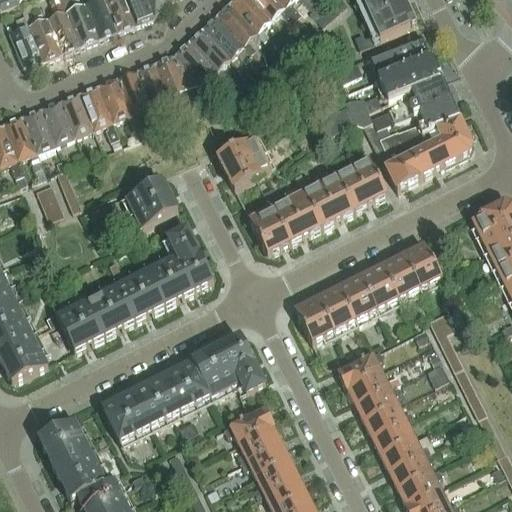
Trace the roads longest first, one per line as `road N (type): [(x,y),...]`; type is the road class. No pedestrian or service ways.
road 1 (residential): [(252,299),(511,171)]
road 2 (residential): [(0,430),(252,299)]
road 3 (residential): [(359,511),(252,299)]
road 4 (residential): [(11,101),(36,100),(165,45),(210,0)]
road 5 (residential): [(252,299),(190,173)]
